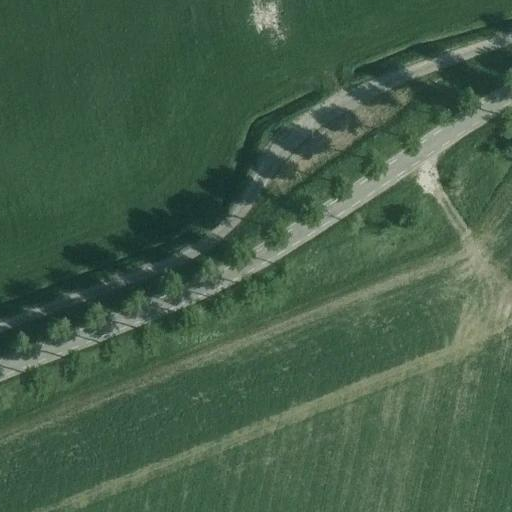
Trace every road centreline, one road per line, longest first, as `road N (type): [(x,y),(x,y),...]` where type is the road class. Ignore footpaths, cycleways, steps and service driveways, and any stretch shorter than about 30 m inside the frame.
road 1 (unclassified): [(0,329),(201,249),(238,216),(282,144),(331,108),(511,37)]
road 2 (tertiary): [(0,373),(229,276),(511,94)]
